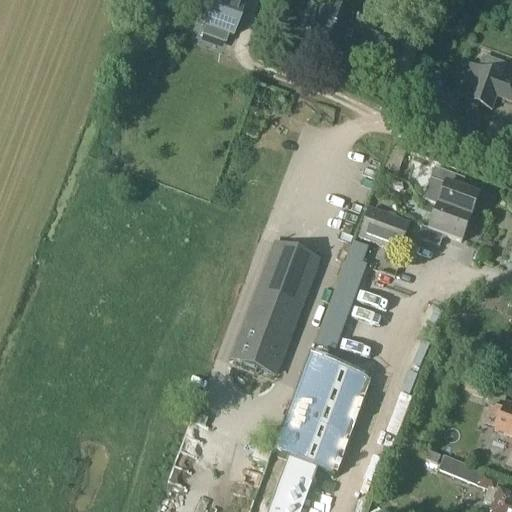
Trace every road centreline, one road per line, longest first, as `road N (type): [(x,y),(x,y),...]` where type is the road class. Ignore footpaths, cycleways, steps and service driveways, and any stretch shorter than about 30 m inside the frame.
road 1 (residential): [(511,172),(379,120),(361,123),(334,141),(301,233)]
road 2 (track): [(252,0),(242,43),(252,67),(379,120)]
